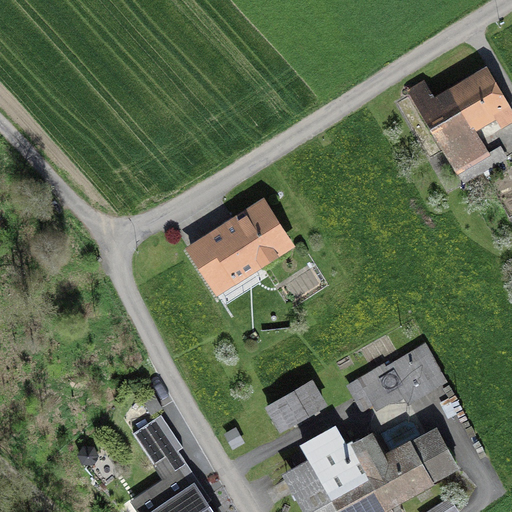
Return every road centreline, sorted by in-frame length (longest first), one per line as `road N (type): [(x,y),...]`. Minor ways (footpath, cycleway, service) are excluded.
road 1 (residential): [(508,0),(173,211),(117,237)]
road 2 (residential): [(117,237),(139,314),(250,511)]
road 3 (residential): [(0,124),(96,227),(117,237)]
road 4 (track): [(0,322),(119,265)]
